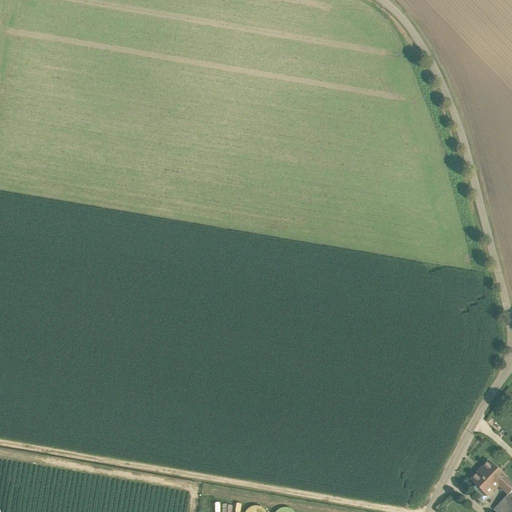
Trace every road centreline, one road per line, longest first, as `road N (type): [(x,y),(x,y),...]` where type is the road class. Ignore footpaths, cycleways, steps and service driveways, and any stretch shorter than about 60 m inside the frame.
road 1 (track): [(0,446),(391,511)]
road 2 (unclassified): [(379,0),(407,26),(445,94),(511,324)]
road 3 (unclassified): [(511,367),(425,511)]
